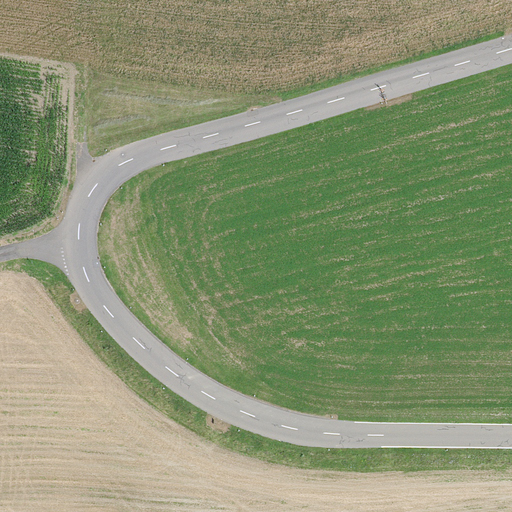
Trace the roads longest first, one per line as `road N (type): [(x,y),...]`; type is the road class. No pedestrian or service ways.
road 1 (tertiary): [(511,435),(325,434),(246,415),(166,368),(102,312),(75,244),(90,184),(126,159),(511,46)]
road 2 (track): [(90,184),(80,151),(84,0)]
